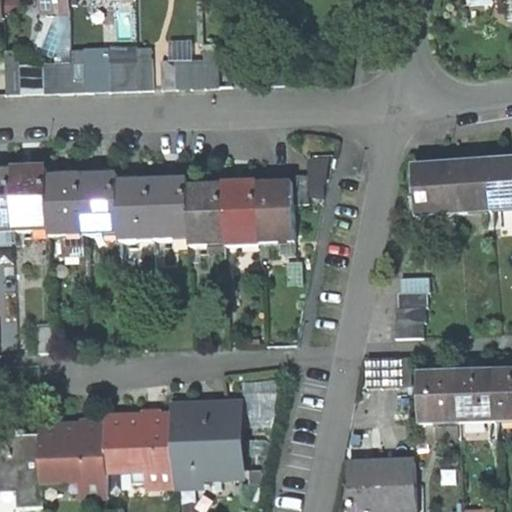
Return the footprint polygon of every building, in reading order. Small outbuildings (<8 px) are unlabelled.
[(0,0),(0,16),(8,16),(7,0),(0,0)] [(288,39),(273,40),(274,55),(276,81),(291,81),(288,39)] [(222,42),(207,42),(207,58),(209,84),(224,83),(222,42)] [(155,44),(140,45),(141,60),(142,86),(157,85),(155,44)] [(88,46),(73,47),(74,62),(76,88),(91,87),(88,46)] [(21,48),(6,49),(8,90),(23,90),(21,48)] [(274,55),(259,56),(261,83),(276,81),(274,55)] [(259,56),(243,58),(245,84),(261,83),(259,56)] [(207,58),(192,59),(194,85),(209,84),(207,58)] [(192,59),(177,60),(178,86),(194,85),(192,59)] [(141,60),(125,61),(127,87),(142,86),(141,60)] [(177,60),(162,60),(164,86),(178,86),(177,60)] [(125,61),(110,62),(112,88),(127,87),(125,61)] [(74,62),(59,63),(61,89),(76,88),(74,62)] [(59,63),(44,64),(45,90),(61,89),(59,63)] [(511,157),(492,158),(495,204),(511,202),(511,157)] [(492,158),(456,161),(459,206),(495,204),(492,158)] [(434,215),(434,208),(459,206),(456,161),(416,164),(419,216),(434,215)] [(50,166),(14,168),(17,227),(53,225),(51,175),(50,166)] [(14,168),(0,168),(0,227),(17,227),(14,168)] [(121,171),(86,173),(89,232),(124,230),(121,178),(121,171)] [(297,172),(297,180),(299,203),(314,202),(313,193),(313,183),(312,172),(297,172)] [(86,173),(51,175),(53,225),(54,234),(89,232),(86,173)] [(192,176),(157,177),(159,236),(195,235),(192,184),(192,176)] [(157,177),(121,178),(124,230),(124,237),(159,236),(157,177)] [(297,180),(263,181),(265,240),(300,239),(299,203),(297,180)] [(263,181),(227,183),(230,242),(265,240),(263,181)] [(227,183),(192,184),(195,235),(195,243),(230,242),(227,183)] [(323,183),(313,183),(313,193),(324,192),(323,183)] [(405,293),(431,291),(435,291),(434,275),(404,277),(405,293)] [(402,293),(403,306),(428,305),(432,304),(431,291),(405,293),(402,293)] [(400,320),(425,319),(429,319),(428,305),(403,306),(399,306),(400,320)] [(400,320),(396,321),(397,336),(426,334),(425,319),(400,320)] [(399,358),(399,386),(415,384),(415,357),(399,358)] [(399,358),(371,360),(371,388),(399,386),(399,358)] [(511,368),(496,369),(499,414),(511,413),(511,368)] [(496,369),(462,371),(464,416),(499,414),(496,369)] [(462,371),(422,372),(423,424),(439,424),(439,417),(464,416),(462,371)] [(173,412),(177,461),(184,460),(186,485),(198,484),(198,477),(245,474),(240,402),(173,406),(173,412)] [(107,416),(108,423),(111,470),(149,468),(150,487),(178,485),(177,461),(173,412),(107,416)] [(41,426),(42,433),(44,478),(85,476),(86,497),(111,496),(111,470),(108,423),(41,426)] [(42,433),(0,435),(0,488),(19,488),(21,507),(47,505),(44,478),(42,433)] [(352,460),(353,511),(375,511),(420,509),(418,457),(352,460)]
